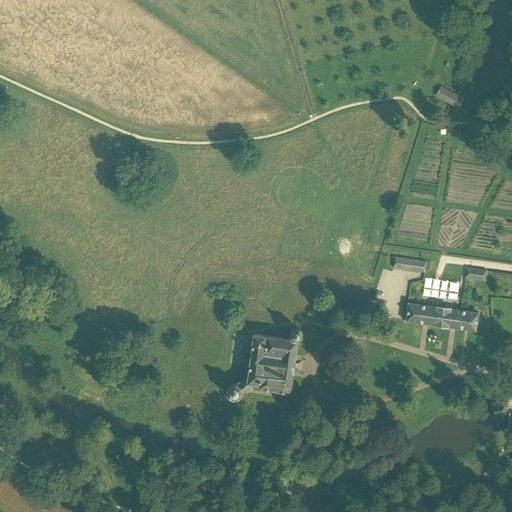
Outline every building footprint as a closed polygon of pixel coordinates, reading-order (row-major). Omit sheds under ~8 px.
[(459,108),(464,98),(441,86),(436,96),(459,108)] [(508,124),(508,115),(503,115),(503,111),(494,110),(494,127),(502,127),(502,123),(508,124)] [(392,269),(425,273),(427,262),(394,257),(392,269)] [(444,270),(453,273),(456,266),(446,263),(444,270)] [(474,268),(466,267),(464,279),(472,280),(474,268)] [(480,269),(474,268),(472,280),(478,281),(480,269)] [(480,269),(478,281),(485,282),(487,270),(480,269)] [(446,291),(444,299),(452,300),(454,293),(446,291)] [(459,328),(461,310),(408,303),(406,321),(422,324),(428,324),(449,327),(455,328),(459,328)] [(461,310),(459,328),(464,329),(467,330),(476,331),(479,313),(461,310)] [(298,340),(302,337),(302,332),(299,328),(294,328),(291,331),(290,336),(292,339),(254,334),(248,376),(241,383),(239,381),(236,384),(230,384),(226,389),(228,395),(232,399),(238,398),(242,393),(252,384),(259,385),(259,388),(291,392),(297,340),(298,340)] [(488,418),(507,416),(506,401),(489,402),(488,418)]
